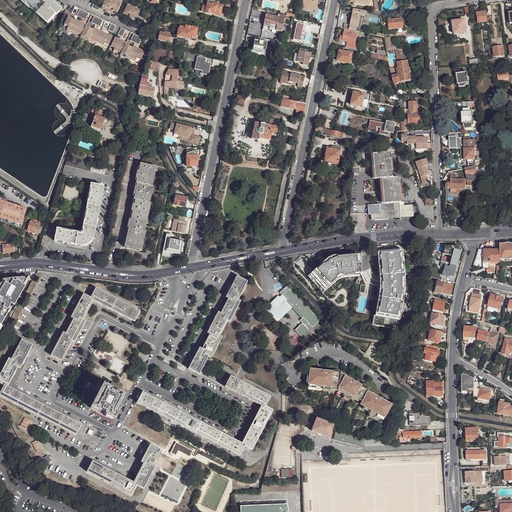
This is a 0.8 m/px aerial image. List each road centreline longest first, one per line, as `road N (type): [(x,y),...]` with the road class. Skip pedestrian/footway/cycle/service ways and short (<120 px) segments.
road 1 (residential): [(189,268),(247,0)]
road 2 (residential): [(480,0),(432,11),(440,234)]
road 3 (residential): [(334,0),(281,251)]
road 4 (secondary): [(0,266),(134,275),(189,268)]
road 5 (secondary): [(281,251),(440,234)]
road 6 (residential): [(452,358),(457,511)]
